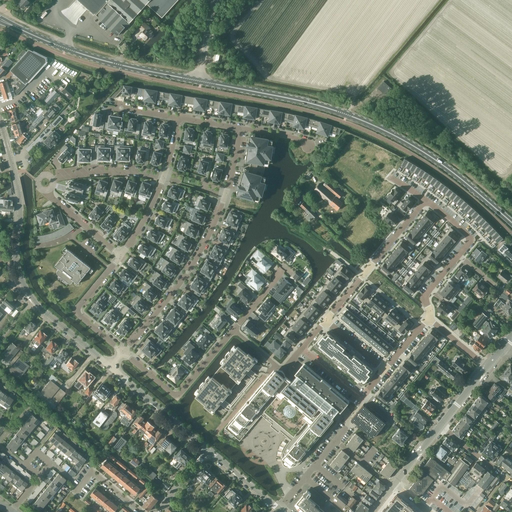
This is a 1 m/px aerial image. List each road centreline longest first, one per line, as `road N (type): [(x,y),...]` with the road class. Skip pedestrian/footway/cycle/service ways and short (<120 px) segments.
road 1 (secondary): [(511,223),(446,168),(383,130),(308,103),(199,81)]
road 2 (residential): [(110,368),(22,284),(15,253),(20,202),(0,121)]
road 3 (secondary): [(199,81),(64,48),(0,18)]
road 4 (residential): [(123,352),(198,255),(224,196)]
road 5 (residential): [(233,330),(179,393),(123,352)]
road 6 (residential): [(123,352),(76,314),(120,255)]
road 7 (residential): [(208,450),(110,368)]
